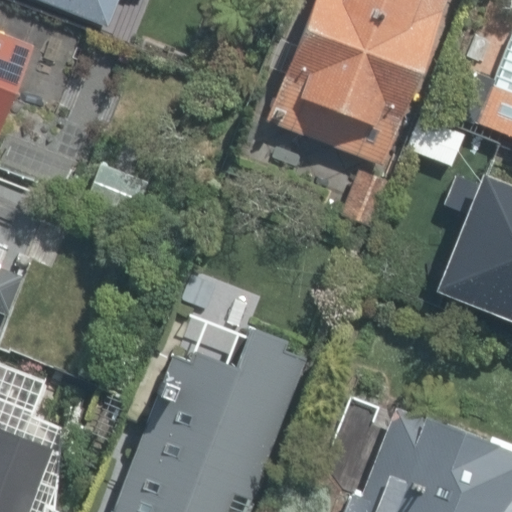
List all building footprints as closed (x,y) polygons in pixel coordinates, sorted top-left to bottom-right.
[(55,0),(119,23),(127,0),(55,0)] [(311,0),(288,53),(305,71),(295,102),(374,131),(383,101),(395,104),(444,0),(311,0)] [(0,19),(0,154),(9,157),(36,48),(0,19)] [(511,56),(493,117),(511,124),(511,56)] [(511,184),(478,174),(441,283),(511,313),(511,184)] [(0,307),(19,312),(32,277),(5,264),(11,243),(0,238),(0,307)] [(249,511),(310,352),(185,305),(106,511),(249,511)] [(31,511),(65,424),(0,399),(0,511),(31,511)] [(511,511),(511,446),(400,400),(350,511),(511,511)]
